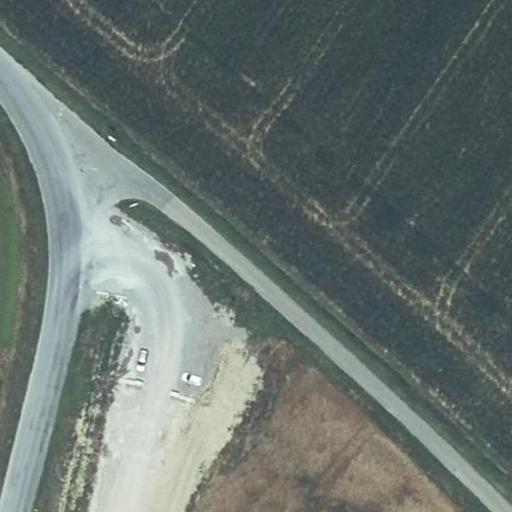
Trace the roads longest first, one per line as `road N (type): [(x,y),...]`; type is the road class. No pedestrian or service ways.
road 1 (tertiary): [(502,511),(158,195),(106,168),(53,167)]
road 2 (tertiary): [(11,511),(62,293),(53,167)]
